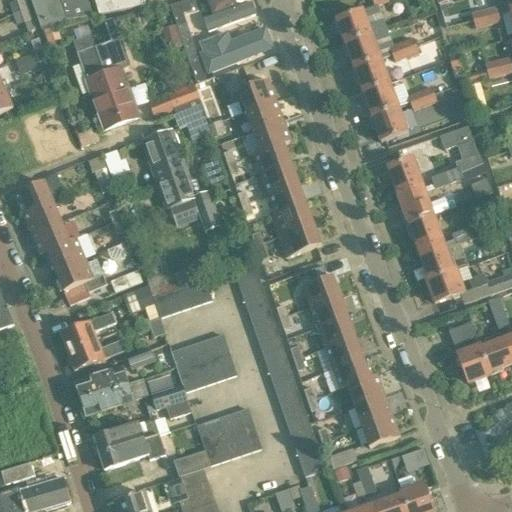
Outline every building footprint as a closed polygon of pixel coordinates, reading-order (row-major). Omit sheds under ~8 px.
[(20,13),(28,10),(24,0),(21,0),(17,2),(20,13)] [(88,0),(30,0),(41,31),(67,21),(94,16),(88,0)] [(144,0),(94,0),(99,16),(146,7),(144,0)] [(9,4),(12,15),(20,13),(17,2),(9,4)] [(201,21),(206,39),(256,25),(251,7),(201,21)] [(488,20),(489,27),(500,24),(496,9),(482,13),(484,20),(488,20)] [(28,10),(20,13),(24,24),(32,21),(28,10)] [(344,46),(372,36),(362,11),(335,21),(344,46)] [(16,26),(24,24),(20,13),(12,15),(16,26)] [(484,20),(482,13),(471,16),(475,31),(489,27),(488,20),(484,20)] [(183,47),(193,44),(189,32),(186,24),(176,27),(183,47)] [(48,45),(60,41),(55,27),(43,31),(48,45)] [(183,47),(176,27),(162,32),(168,52),(183,47)] [(107,34),(113,50),(124,46),(119,33),(118,34),(117,31),(107,34)] [(199,59),(206,77),(270,53),(263,35),(199,59)] [(372,36),(344,46),(353,71),(381,60),(372,36)] [(34,54),(42,51),(39,40),(31,43),(34,54)] [(413,40),(403,44),(406,51),(402,52),(405,60),(419,54),(413,40)] [(200,64),(198,59),(193,44),(183,47),(190,67),(200,64)] [(406,51),(403,44),(389,49),(395,63),(405,60),(402,52),(406,51)] [(96,57),(97,56),(94,48),(76,54),(80,63),(96,57)] [(46,62),(42,51),(34,54),(38,65),(46,62)] [(113,51),(97,56),(96,57),(121,126),(138,119),(113,51)] [(468,78),(461,54),(449,57),(456,82),(468,78)] [(34,55),(15,63),(21,77),(40,69),(34,55)] [(96,57),(80,63),(104,132),(121,126),(96,57)] [(511,68),(510,59),(496,63),(497,70),(501,70),(503,77),(511,74),(511,68)] [(381,60),(353,71),(362,95),(390,85),(381,60)] [(497,70),(496,63),(485,66),(489,81),(503,77),(501,70),(497,70)] [(46,87),(53,84),(49,72),(41,75),(46,87)] [(245,113),(276,102),(268,82),(260,84),(256,73),(223,84),(228,96),(238,93),(245,113)] [(390,85),(362,95),(371,119),(399,109),(390,85)] [(193,86),(171,95),(177,111),(200,103),(193,86)] [(200,102),(215,97),(210,86),(196,91),(200,102)] [(431,89),(421,93),(424,100),(420,101),(423,108),(437,103),(431,89)] [(457,90),(446,93),(452,114),(463,111),(457,90)] [(4,91),(0,92),(0,116),(13,111),(4,91)] [(424,100),(421,93),(407,98),(413,112),(423,108),(420,101),(424,100)] [(177,111),(171,95),(148,104),(154,120),(177,111)] [(283,123),(276,102),(245,113),(253,134),(283,123)] [(182,128),(202,120),(205,119),(200,106),(177,115),(182,128)] [(399,109),(371,119),(381,144),(408,134),(399,109)] [(221,123),(213,125),(217,137),(225,134),(221,123)] [(291,143),(283,123),(253,134),(260,153),(260,155),(284,146),(291,143)] [(439,138),(444,152),(473,143),(468,128),(439,138)] [(173,184),(185,179),(189,178),(172,131),(157,137),(173,184)] [(173,184),(157,137),(142,142),(166,211),(167,211),(193,202),(185,179),(173,184)] [(260,155),(260,153),(253,156),(261,177),(291,166),(284,146),(260,155)] [(227,166),(235,163),(231,152),(223,155),(227,166)] [(398,198),(423,189),(412,160),(387,170),(398,198)] [(119,163),(107,167),(113,184),(125,180),(119,163)] [(239,174),(235,163),(227,166),(231,177),(239,174)] [(299,187),(291,166),(261,177),(269,198),(299,187)] [(483,166),(460,175),(462,180),(464,184),(485,175),(486,175),(483,166)] [(98,185),(106,182),(102,171),(94,174),(98,185)] [(459,171),(449,174),(451,179),(446,181),(448,185),(462,180),(459,171)] [(451,179),(449,174),(432,180),(436,190),(448,185),(446,181),(451,179)] [(475,196),(490,189),(484,176),(469,184),(475,196)] [(106,182),(98,185),(102,196),(110,193),(106,182)] [(23,217),(53,204),(44,184),(14,196),(23,217)] [(299,187),(269,198),(276,217),(270,218),(271,220),(306,207),(299,187)] [(423,189),(398,198),(408,226),(433,217),(423,189)] [(241,207),(249,204),(245,193),(237,196),(241,207)] [(208,196),(201,198),(196,201),(200,212),(203,219),(206,229),(219,224),(208,196)] [(196,201),(193,202),(167,211),(173,227),(201,216),(196,201)] [(61,224),(53,204),(23,217),(32,237),(61,224)] [(253,215),(249,204),(241,207),(245,218),(253,215)] [(306,207),(271,220),(278,240),(314,227),(306,207)] [(113,225),(121,222),(117,211),(109,214),(113,225)] [(443,245),(433,217),(408,226),(418,254),(443,245)] [(125,233),(121,222),(113,225),(117,236),(125,233)] [(61,224),(32,237),(40,257),(47,254),(69,243),(61,224)] [(480,226),(468,231),(470,235),(467,237),(468,241),(483,236),(480,226)] [(314,227),(278,240),(286,260),(321,248),(314,227)] [(470,235),(468,231),(453,236),(457,246),(468,241),(467,237),(470,235)] [(256,250),(264,247),(259,234),(251,237),(256,250)] [(76,240),(69,243),(47,254),(56,274),(85,262),(76,240)] [(132,254),(128,243),(120,245),(124,257),(132,254)] [(443,245),(418,254),(429,282),(454,273),(443,245)] [(264,247),(256,250),(260,263),(268,260),(264,247)] [(56,274),(64,294),(85,285),(89,295),(107,287),(95,260),(86,264),(85,262),(56,274)] [(238,285),(258,278),(255,267),(234,274),(238,285)] [(324,267),(313,271),(315,280),(327,276),(324,267)] [(168,272),(146,280),(152,298),(193,285),(188,271),(170,276),(168,272)] [(456,272),(454,273),(429,282),(426,283),(434,305),(464,294),(456,272)] [(115,295),(143,284),(138,273),(110,284),(115,295)] [(486,287),(491,297),(511,288),(511,279),(510,275),(486,283),(483,275),(468,281),(472,292),(486,287)] [(258,278),(238,285),(241,295),(262,288),(258,278)] [(310,310),(340,299),(333,278),(302,289),(310,310)] [(205,282),(194,286),(201,306),(212,303),(205,282)] [(85,285),(64,294),(70,308),(91,299),(89,295),(85,285)] [(201,306),(194,286),(184,289),(191,310),(201,306)] [(266,298),(262,288),(241,295),(245,305),(266,298)] [(184,289),(174,293),(181,313),(191,310),(184,289)] [(0,292),(0,331),(13,327),(0,292)] [(181,313),(174,293),(164,296),(171,317),(181,313)] [(150,295),(131,302),(136,315),(155,307),(150,295)] [(171,317),(164,296),(153,300),(160,320),(171,317)] [(269,308),(266,298),(245,305),(248,316),(269,308)] [(348,319),(340,299),(310,310),(318,330),(348,319)] [(499,316),(504,315),(498,300),(489,304),(493,315),(498,313),(499,316)] [(280,321),(288,318),(284,307),(276,310),(280,321)] [(273,319),(269,308),(248,316),(252,326),(273,319)] [(477,340),(467,313),(444,322),(454,348),(477,340)] [(508,326),(504,315),(499,316),(498,313),(493,315),(499,330),(508,326)] [(68,353),(96,342),(93,334),(115,325),(111,315),(60,335),(68,353)] [(292,329),(288,318),(280,321),(284,332),(292,329)] [(273,319),(252,326),(255,336),(276,329),(273,319)] [(355,340),(348,319),(318,330),(325,351),(355,340)] [(166,336),(160,320),(148,324),(153,340),(166,336)] [(276,329),(255,336),(259,346),(280,339),(276,329)] [(223,336),(212,340),(219,360),(230,357),(223,336)] [(280,339),(259,346),(262,356),(283,349),(280,339)] [(511,365),(511,349),(508,339),(480,350),(490,374),(511,365)] [(212,340),(202,343),(209,364),(219,360),(212,340)] [(355,340),(325,351),(332,371),(363,360),(355,340)] [(99,350),(96,342),(68,353),(75,372),(125,352),(121,341),(99,350)] [(209,364),(202,343),(192,346),(199,367),(209,364)] [(192,346),(182,350),(189,370),(199,367),(192,346)] [(490,374),(480,350),(479,347),(458,355),(469,385),(491,377),(490,374)] [(294,362),(302,359),(298,348),(290,351),(294,362)] [(283,349),(262,356),(266,366),(287,359),(283,349)] [(189,370),(182,350),(170,354),(177,374),(189,370)] [(131,373),(154,365),(151,354),(127,363),(131,373)] [(230,357),(219,360),(226,381),(237,377),(230,357)] [(290,370),(287,359),(266,366),(269,377),(290,370)] [(305,370),(302,359),(294,362),(297,373),(305,370)] [(226,381),(219,360),(209,364),(216,384),(226,381)] [(363,360),(332,371),(340,392),(347,389),(370,379),(363,360)] [(216,384),(209,364),(199,367),(206,387),(216,384)] [(199,367),(189,370),(196,391),(206,387),(199,367)] [(128,387),(123,370),(76,385),(81,402),(128,387)] [(189,370),(177,374),(181,387),(182,387),(185,394),(196,391),(189,370)] [(290,370),(269,377),(273,387),(294,380),(290,370)] [(149,394),(172,387),(168,373),(145,380),(149,394)] [(370,379),(347,389),(354,409),(384,398),(377,377),(370,379)] [(294,380),(273,387),(276,397),(297,390),(294,380)] [(143,382),(128,387),(81,402),(86,418),(123,407),(124,409),(134,406),(133,403),(148,398),(143,382)] [(182,387),(181,387),(151,396),(156,413),(166,410),(188,403),(185,394),(182,387)] [(307,403),(315,400),(312,389),(304,392),(307,403)] [(297,390),(276,397),(280,407),(301,400),(297,390)] [(384,398),(354,409),(362,429),(392,418),(384,398)] [(301,400),(280,407),(284,417),(304,410),(301,400)] [(319,411),(315,400),(307,403),(311,414),(319,411)] [(188,403),(166,410),(170,421),(191,414),(188,403)] [(244,434),(255,431),(248,410),(237,414),(244,434)] [(304,410),(284,417),(287,427),(308,420),(304,410)] [(244,434),(237,414),(227,417),(234,438),(244,434)] [(234,438),(227,417),(217,420),(224,441),(234,438)] [(399,439),(392,418),(362,429),(369,450),(399,439)] [(224,441),(217,420),(207,424),(213,444),(224,441)] [(308,420),(287,427),(291,438),(311,431),(308,420)] [(159,437),(159,436),(155,421),(139,426),(94,440),(99,456),(159,437)] [(213,444),(207,424),(195,427),(202,448),(213,444)] [(321,444),(329,441),(325,430),(317,432),(321,444)] [(255,431),(244,434),(251,454),(261,451),(255,431)] [(315,441),(311,431),(291,438),(294,448),(315,441)] [(159,436),(159,437),(99,456),(104,472),(125,465),(124,465),(147,457),(149,463),(166,458),(166,456),(177,453),(170,433),(159,436)] [(244,434),(234,438),(240,458),(251,454),(244,434)] [(234,438),(224,441),(230,461),(240,458),(234,438)] [(224,441),(213,444),(220,465),(230,461),(224,441)] [(318,451),(315,441),(294,448),(298,458),(318,451)] [(329,441),(321,444),(324,455),(333,452),(329,441)] [(213,444),(202,448),(204,453),(210,469),(220,465),(213,444)] [(332,471),(357,463),(357,462),(352,450),(323,461),(326,469),(331,467),(332,471)] [(318,451),(298,458),(301,468),(322,461),(318,451)] [(210,469),(204,453),(173,463),(179,479),(180,479),(204,471),(210,469)] [(399,460),(391,462),(394,471),(402,468),(399,460)] [(322,461),(301,468),(305,479),(325,472),(322,461)] [(34,478),(34,477),(30,465),(0,474),(0,488),(5,487),(34,478)] [(361,486),(372,482),(367,468),(356,472),(361,486)] [(334,473),(338,484),(351,479),(347,469),(334,473)] [(204,471),(180,479),(184,490),(208,482),(204,471)] [(402,493),(401,494),(402,496),(407,511),(431,511),(423,486),(417,488),(414,480),(411,478),(398,483),(402,493)] [(0,498),(4,511),(43,511),(70,504),(62,479),(0,498)] [(208,482),(184,490),(184,491),(188,501),(189,501),(211,493),(208,483),(208,482)] [(377,496),(372,482),(361,486),(366,500),(377,496)] [(304,506),(315,502),(310,488),(299,492),(304,506)] [(211,493),(189,501),(193,511),(215,504),(211,493)] [(150,511),(145,494),(115,505),(117,511),(150,511)] [(407,511),(402,496),(374,506),(375,511),(407,511)] [(188,501),(179,504),(182,511),(192,511),(193,511),(189,501),(188,501)] [(318,511),(315,502),(304,506),(306,511),(318,511)]
